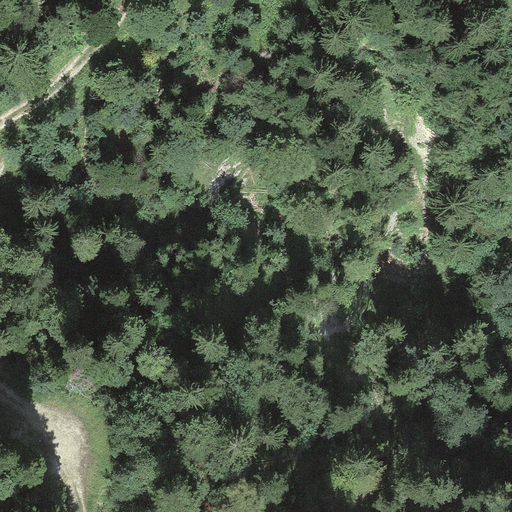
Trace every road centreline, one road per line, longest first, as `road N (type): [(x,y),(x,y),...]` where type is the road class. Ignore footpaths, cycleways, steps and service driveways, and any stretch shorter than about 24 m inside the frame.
road 1 (track): [(127,0),(78,65),(0,125)]
road 2 (track): [(0,391),(68,459),(84,511)]
